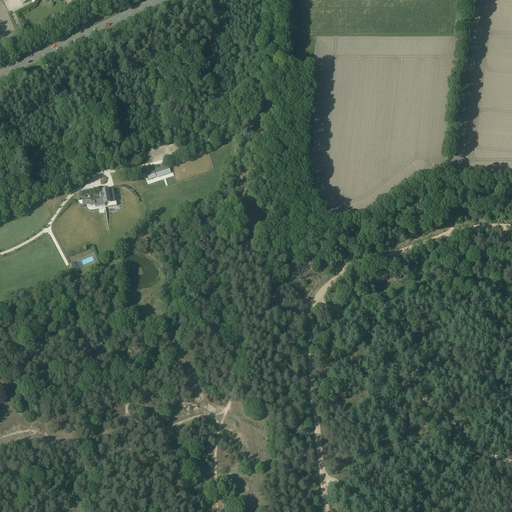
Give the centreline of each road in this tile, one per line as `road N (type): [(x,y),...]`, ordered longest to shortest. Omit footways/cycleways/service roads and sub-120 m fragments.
road 1 (track): [(275,511),(264,271),(269,0)]
road 2 (track): [(0,251),(31,237),(103,172),(175,158),(199,145),(245,94),(269,1)]
road 3 (track): [(236,109),(252,146),(239,219),(224,251),(236,331),(214,455)]
road 4 (track): [(0,446),(223,416)]
road 5 (primary): [(0,74),(157,0)]
